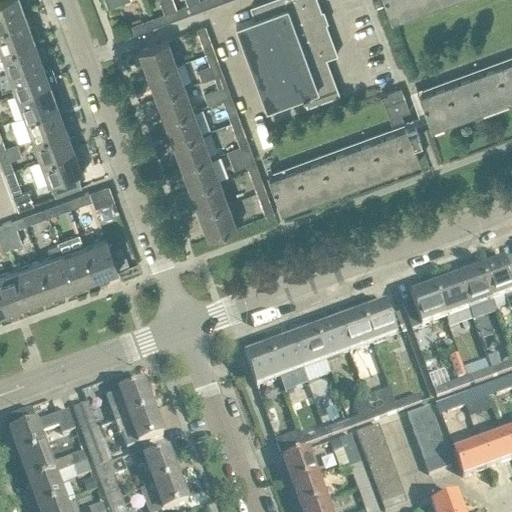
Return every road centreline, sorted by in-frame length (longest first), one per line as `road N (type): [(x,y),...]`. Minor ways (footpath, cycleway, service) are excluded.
road 1 (residential): [(185,328),(63,0)]
road 2 (unclassified): [(185,328),(511,206)]
road 3 (unclassified): [(0,394),(185,328)]
road 4 (residential): [(254,511),(185,328)]
